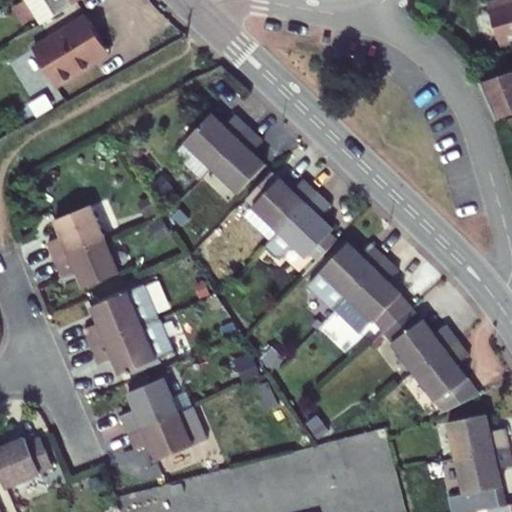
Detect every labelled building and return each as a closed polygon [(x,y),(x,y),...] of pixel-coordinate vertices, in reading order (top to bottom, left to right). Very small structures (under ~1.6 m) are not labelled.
[(58,0),(39,0),(51,19),(65,11),(58,0)] [(58,0),(65,11),(82,0),(58,0)] [(511,0),(507,0),(493,4),(506,45),(511,43),(511,0)] [(96,9),(43,41),(67,80),(120,47),(96,9)] [(511,71),(495,77),(511,114),(511,113),(511,71)] [(196,136),(224,163),(263,121),(250,108),(238,121),(224,108),(196,136)] [(275,132),(263,121),(224,163),(250,187),(277,158),(263,144),(275,132)] [(292,173),(265,202),(276,212),(268,221),(283,236),(331,186),(318,174),(306,186),(292,173)] [(343,198),(331,186),(283,236),(276,243),(288,254),(293,253),(305,240),(317,252),(321,248),(330,255),(349,234),(342,227),(345,224),(331,211),(343,198)] [(58,235),(65,252),(118,230),(103,196),(67,211),(74,228),(58,235)] [(258,211),(268,221),(276,212),(265,202),(258,211)] [(118,230),(65,252),(73,269),(89,262),(96,279),(132,263),(118,230)] [(321,279),(348,304),(398,250),(385,238),(373,251),(359,238),(321,279)] [(389,313),(398,324),(423,302),(410,290),(412,287),(399,275),(411,262),(398,250),(348,304),(372,326),(382,314),(384,317),(389,313)] [(149,298),(163,292),(155,275),(105,297),(113,315),(96,322),(103,337),(156,315),(149,298)] [(170,309),(163,292),(149,298),(156,315),(170,309)] [(401,339),(424,368),(471,334),(460,319),(446,329),(435,314),(433,315),(423,302),(398,324),(406,335),(401,339)] [(156,315),(103,337),(111,356),(127,349),(134,365),(189,341),(174,307),(170,309),(156,315)] [(453,407),(491,389),(467,358),(481,347),(471,334),(424,368),(453,407)] [(149,402),(134,409),(141,424),(193,402),(179,368),(142,384),(149,402)] [(193,402),(207,436),(216,432),(219,426),(206,396),(193,402)] [(193,402),(141,424),(149,442),(163,435),(171,452),(208,436),(207,436),(193,402)] [(459,418),(467,452),(511,442),(511,425),(502,428),(498,410),(459,418)] [(33,428),(0,441),(0,445),(14,480),(61,461),(48,429),(35,434),(33,428)] [(511,442),(467,452),(474,489),(460,492),(464,511),(502,504),(511,501),(511,473),(509,462),(511,461),(511,442)] [(0,506),(9,503),(0,481),(0,506)] [(511,511),(511,501),(502,504),(503,511),(511,511)]
